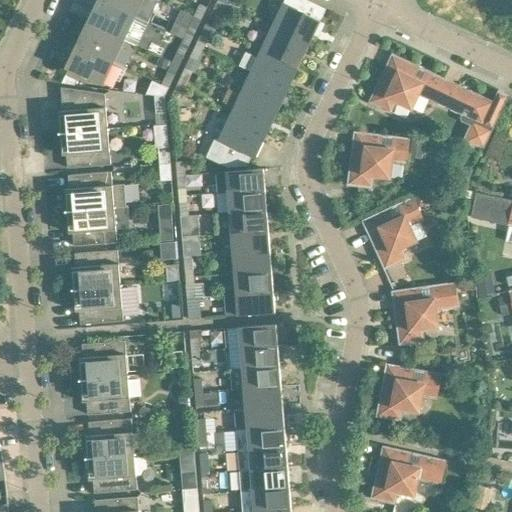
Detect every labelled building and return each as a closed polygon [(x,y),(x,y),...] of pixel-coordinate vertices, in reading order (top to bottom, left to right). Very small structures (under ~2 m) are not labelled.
[(100,0),(96,0),(87,21),(124,39),(138,45),(148,23),(147,22),(100,0)] [(157,0),(100,0),(147,22),(157,0)] [(310,44),(326,9),(307,0),(284,0),(273,26),(310,44)] [(201,20),(207,7),(200,4),(194,16),(201,20)] [(87,21),(76,44),(113,62),(124,67),(131,53),(120,48),(124,39),(87,21)] [(170,33),(183,39),(188,29),(175,23),(170,33)] [(273,26),(262,49),(299,66),(310,44),(273,26)] [(188,29),(183,39),(190,43),(196,30),(189,27),(188,29)] [(196,45),(203,48),(209,36),(202,33),(196,45)] [(190,43),(183,39),(177,52),(184,55),(190,43)] [(102,85),(113,62),(76,44),(65,67),(102,85)] [(196,45),(185,68),(192,72),(196,74),(201,63),(197,61),(203,48),(196,45)] [(239,66),(251,71),(288,89),(299,66),(262,49),(258,57),(246,51),(239,66)] [(380,78),(368,103),(392,114),(397,102),(412,109),(419,95),(461,115),(460,117),(461,121),(470,125),(463,141),(484,147),(508,95),(498,90),(493,101),(392,53),(391,55),(380,78)] [(168,67),(170,61),(160,56),(157,62),(168,67)] [(185,68),(174,90),(181,94),(192,72),(185,68)] [(228,88),(228,89),(278,112),(288,89),(251,71),(240,94),(228,88)] [(167,72),(162,84),(161,85),(169,88),(175,76),(167,72)] [(63,82),(75,84),(77,80),(66,75),(63,82)] [(152,80),(146,94),(154,95),(165,97),(169,88),(161,85),(162,84),(152,80)] [(59,132),(59,133),(110,129),(109,128),(108,128),(105,93),(61,87),(63,110),(59,111),(60,119),(61,132),(59,132)] [(267,135),(278,112),(228,89),(222,101),(234,107),(229,117),(267,135)] [(165,97),(154,95),(155,113),(165,113),(165,97)] [(229,117),(219,139),(215,138),(206,157),(227,167),(248,166),(252,156),(256,158),(267,135),(229,117)] [(110,129),(59,133),(61,133),(63,155),(67,154),(68,168),(111,164),(108,129),(110,129)] [(374,176),(390,178),(392,162),(407,164),(410,138),(354,131),(347,185),(373,188),(374,176)] [(413,140),(411,154),(421,155),(423,141),(413,140)] [(159,164),(170,163),(168,146),(158,147),(159,164)] [(176,162),(177,175),(185,175),(184,161),(176,162)] [(170,163),(159,164),(160,181),(171,180),(170,163)] [(264,168),(216,172),(218,193),(228,192),(265,189),(264,168)] [(65,210),(65,211),(128,206),(128,205),(126,205),(124,184),(112,185),(112,172),(68,175),(69,189),(65,189),(66,197),(67,210),(65,210)] [(186,188),(185,175),(177,175),(178,189),(186,188)] [(267,210),(265,189),(228,192),(230,213),(267,210)] [(475,200),(471,217),(509,226),(511,226),(511,199),(476,192),(475,200)] [(422,193),(414,196),(418,205),(424,202),(425,200),(422,193)] [(362,220),(384,270),(408,259),(403,248),(417,241),(410,226),(424,220),(413,197),(362,220)] [(179,202),(180,216),(188,216),(187,202),(179,202)] [(172,203),(158,204),(159,222),(173,221),(172,203)] [(128,206),(65,211),(65,212),(67,211),(68,225),(69,233),(73,232),(74,246),(117,242),(116,228),(114,208),(128,207),(128,206)] [(231,233),(269,230),(267,210),(230,213),(231,233)] [(190,229),(188,216),(180,216),(182,230),(190,229)] [(270,250),(269,230),(231,233),(233,253),(270,250)] [(174,241),(161,242),(162,259),(176,258),(174,241)] [(183,243),(184,257),(192,256),(191,243),(183,243)] [(72,267),(72,274),(74,288),(72,288),(72,289),(122,285),(122,284),(120,285),(118,250),(75,253),(76,267),(72,267)] [(235,274),(272,271),(270,250),(233,253),(235,274)] [(193,270),(192,256),(184,257),(185,271),(193,270)] [(274,291),(272,271),(235,274),(236,294),(274,291)] [(496,293),(494,283),(487,278),(477,280),(480,296),(496,293)] [(462,281),(462,289),(475,288),(474,280),(462,281)] [(436,311),(460,307),(456,282),(391,291),(399,345),(425,341),(423,329),(439,326),(436,311)] [(186,284),(187,298),(195,297),(194,283),(186,284)] [(122,286),(122,285),(72,289),(72,290),(74,290),(75,303),(75,311),(79,311),(81,324),(124,320),(121,286),(122,286)] [(224,296),(226,316),(275,312),(274,291),(236,294),(236,295),(224,296)] [(511,305),(510,294),(499,297),(502,313),(511,310),(511,305)] [(195,297),(187,298),(189,319),(202,318),(200,297),(195,297)] [(172,304),(173,318),(181,318),(180,304),(172,304)] [(239,327),(241,348),(278,345),(276,324),(239,327)] [(190,338),(191,352),(199,351),(198,337),(190,338)] [(79,379),(79,380),(130,376),(130,375),(128,375),(125,340),(82,344),(83,357),(79,358),(81,379),(79,379)] [(241,348),(242,368),(280,365),(278,345),(241,348)] [(201,365),(199,351),(191,352),(193,366),(201,365)] [(447,389),(450,375),(386,363),(376,417),(401,422),(404,409),(419,412),(422,396),(437,399),(439,387),(447,389)] [(231,390),(244,389),(281,386),(280,365),(242,368),(230,369),(231,390)] [(130,376),(79,380),(81,380),(82,394),(83,401),(87,401),(88,415),(131,411),(128,376),(130,376)] [(194,379),(195,392),(203,392),(202,378),(194,379)] [(244,389),(246,409),(283,406),(281,386),(244,389)] [(204,406),(203,392),(195,392),(196,406),(204,406)] [(189,395),(180,395),(181,408),(190,407),(189,395)] [(236,430),(285,426),(283,406),(246,409),(234,410),(236,430)] [(86,457),(86,458),(136,454),(136,453),(134,453),(132,418),(88,422),(90,435),(86,436),(87,457),(86,457)] [(197,419),(198,433),(206,432),(205,419),(197,419)] [(238,450),(249,450),(286,447),(285,426),(236,430),(238,450)] [(207,446),(206,432),(198,433),(199,447),(207,446)] [(440,485),(446,460),(383,445),(370,499),(396,504),(398,492),(414,495),(418,480),(440,485)] [(239,471),(251,470),(288,467),(286,447),(249,450),(238,450),(239,471)] [(136,454),(86,458),(87,458),(88,472),(89,480),(93,479),(94,493),(137,489),(134,454),(136,454)] [(200,460),(202,474),(209,473),(208,459),(200,460)] [(241,491),(290,487),(288,467),(251,470),(239,471),(241,491)] [(483,468),(479,486),(487,488),(496,471),(483,468)] [(197,488),(195,472),(183,473),(184,489),(197,488)] [(209,473),(202,474),(203,487),(211,487),(209,473)] [(291,508),(290,487),(241,491),(243,511),(291,508)] [(139,511),(138,497),(95,500),(95,511),(139,511)] [(204,501),(204,511),(212,511),(212,500),(204,501)]
